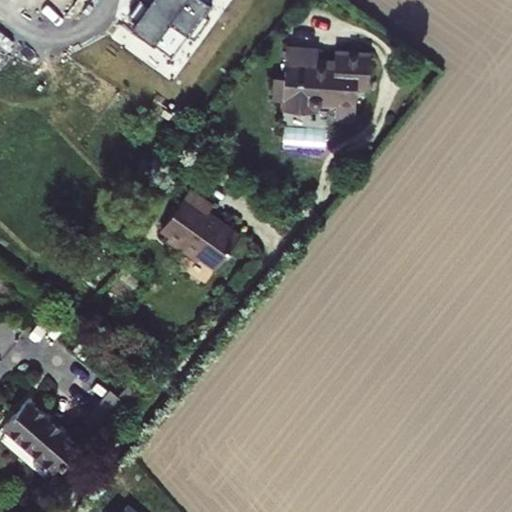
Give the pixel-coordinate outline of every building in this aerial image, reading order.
[(215,0),(170,0),(163,11),(142,1),(131,16),(139,22),(132,33),(170,64),(215,0)] [(316,51),(284,49),(281,80),(273,79),(271,102),(281,103),(280,110),(312,112),(312,109),(317,105),(333,106),(332,111),(352,112),(354,88),(365,89),(368,55),(332,53),(331,60),(331,67),(315,65),(315,59),(316,51)] [(351,121),(352,112),(332,111),(332,119),(351,121)] [(189,187),(159,226),(168,233),(165,238),(194,260),(198,255),(214,267),(238,235),(207,212),(212,204),(189,187)] [(129,217),(120,227),(128,233),(136,223),(129,217)] [(56,470),(81,442),(31,398),(6,426),(56,470)]
